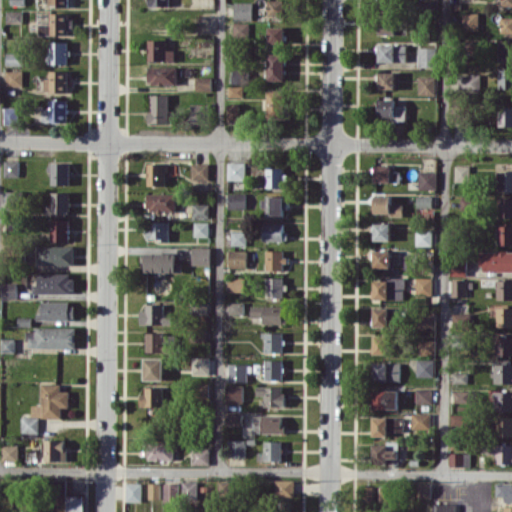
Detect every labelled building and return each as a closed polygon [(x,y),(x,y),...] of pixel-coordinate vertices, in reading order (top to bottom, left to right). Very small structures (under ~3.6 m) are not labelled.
[(288,0),(285,0),(270,0),(270,15),(288,15),(288,0)] [(253,20),(253,2),(234,2),(234,19),(253,20)] [(22,10),(7,10),(7,21),(22,21),(22,10)] [(39,34),(72,34),(71,12),(50,12),(50,23),(39,24),(39,34)] [(478,12),(463,13),(463,30),(479,30),(478,12)] [(379,34),(406,34),(406,17),(379,17),(379,34)] [(511,17),(502,17),(502,33),(511,32),(511,17)] [(249,23),(233,22),(233,36),(249,36),(249,23)] [(285,26),(269,26),(269,43),(285,43),(285,26)] [(149,61),(175,61),(175,49),(167,49),(167,40),(149,40),(149,61)] [(69,42),(50,41),(50,63),(69,63),(69,42)] [(501,62),(511,61),(511,41),(501,41),(501,62)] [(379,61),(406,62),(407,45),(379,44),(379,61)] [(437,47),(419,47),(418,67),(437,67),(437,47)] [(268,80),(284,80),(285,54),(269,53),(268,80)] [(177,66),(149,66),(149,84),(177,84),(177,66)] [(511,68),(499,69),(499,88),(511,88),(511,68)] [(6,85),(23,86),(23,71),(6,70),(6,85)] [(45,91),(70,92),(70,70),(50,70),(50,78),(45,78),(45,91)] [(379,89),(396,89),(395,71),(379,72),(379,89)] [(480,92),(481,74),(461,73),(460,91),(480,92)] [(418,94),(436,95),(436,77),(419,76),(418,94)] [(212,90),(211,77),(196,77),(196,90),(212,90)] [(243,86),(228,86),(229,96),(244,96),(243,86)] [(264,117),(283,117),(283,90),(264,90),(264,117)] [(169,122),(169,94),(150,94),(150,122),(169,122)] [(67,121),(67,99),(49,100),(49,106),(36,106),(36,122),(67,121)] [(395,99),(378,99),(378,117),(396,117),(395,99)] [(206,103),(191,103),(191,124),(206,124),(206,103)] [(239,121),(239,104),(227,104),(228,121),(239,121)] [(499,126),(511,126),(511,106),(499,106),(499,126)] [(4,124),(19,123),(18,107),(4,107),(4,124)] [(19,176),(19,160),(5,160),(5,175),(19,176)] [(52,185),(70,184),(69,162),(52,162),(52,185)] [(228,180),(246,180),(246,162),(228,162),(228,180)] [(165,185),(165,172),(176,172),(176,163),(148,163),(148,185),(165,185)] [(209,163),(192,163),(192,179),(209,179),(209,163)] [(391,182),(391,165),(376,164),(375,182),(391,182)] [(470,165),(455,165),(456,181),(470,181),(470,165)] [(286,168),(267,167),(267,187),(286,187),(286,168)] [(511,170),(499,170),(498,191),(511,191),(511,170)] [(419,189),(438,189),(437,171),(419,171),(419,189)] [(69,192),(53,191),(52,215),(69,215),(69,192)] [(228,208),(246,209),(247,193),(229,192),(228,208)] [(176,193),(148,194),(148,212),(176,211),(176,193)] [(403,203),(392,203),(392,195),(375,195),(375,214),(403,214),(403,203)] [(432,208),(433,196),(417,195),(417,207),(432,208)] [(285,196),(264,196),(264,215),(285,215),(285,196)] [(511,198),(497,198),(496,217),(511,217),(511,198)] [(210,203),(193,204),(193,217),(210,217),(210,203)] [(52,241),(69,241),(69,219),(52,219),(52,241)] [(169,240),(170,221),(148,221),(147,239),(169,240)] [(194,236),(209,236),(209,222),(195,222),(194,236)] [(391,241),(392,223),(375,222),(374,240),(391,241)] [(283,223),(264,223),(264,241),(288,240),(288,231),(284,231),(283,223)] [(511,244),(511,225),(498,225),(497,244),(511,244)] [(432,246),(433,230),(417,229),(416,245),(432,246)] [(247,245),(247,231),(231,231),(231,245),(247,245)] [(38,265),(74,265),(74,246),(38,245),(38,265)] [(193,264),(211,265),(211,247),(193,246),(193,264)] [(247,267),(247,250),(229,250),(229,268),(247,267)] [(266,270),(285,270),(285,250),(266,250),(266,270)] [(390,250),(374,250),(374,268),(391,267),(390,250)] [(511,251),(481,251),(482,271),(511,270),(511,251)] [(177,253),(141,253),(141,271),(183,271),(183,263),(177,263),(177,253)] [(467,275),(467,260),(451,260),(451,275),(467,275)] [(73,273),(39,273),(39,284),(34,284),(34,292),(73,293),(73,273)] [(229,292),(245,292),(245,277),(229,277),(229,292)] [(285,298),(285,278),(266,277),(266,297),(285,298)] [(405,278),(388,277),(388,281),(374,280),(373,299),(405,299),(405,278)] [(433,277),(417,277),(416,295),(433,295),(433,277)] [(467,279),(452,279),(452,296),(467,296),(467,279)] [(511,279),(497,280),(498,300),(511,299),(511,279)] [(2,298),(18,298),(17,283),(2,283),(2,298)] [(40,301),(40,319),(74,320),(75,302),(40,301)] [(244,314),(244,302),(229,303),(229,314),(244,314)] [(140,323),(172,324),(172,315),(164,315),(164,304),(147,304),(146,310),(140,310),(140,323)] [(263,323),(286,324),(287,306),(251,305),(251,316),(263,317),(263,323)] [(511,326),(511,307),(498,307),(498,326),(511,326)] [(389,326),(389,308),(374,308),(374,326),(389,326)] [(436,312),(420,312),(420,326),(436,327),(436,312)] [(76,327),(35,326),(35,337),(30,337),(30,347),(76,347),(76,327)] [(146,352),(170,352),(170,332),(147,332),(146,352)] [(283,332),(265,333),(266,352),(283,352),(283,332)] [(389,334),(374,334),(374,353),(389,353),(389,334)] [(511,355),(511,336),(498,336),(497,355),(511,355)] [(1,352),(15,352),(15,338),(2,338),(1,352)] [(436,355),(436,340),(419,340),(419,354),(436,355)] [(210,374),(210,356),(192,356),(192,374),(210,374)] [(164,380),(164,358),(146,358),(146,380),(164,380)] [(266,379),(283,379),(282,359),(265,359),(266,379)] [(417,376),(434,376),(435,360),(418,359),(417,376)] [(401,362),(374,362),(374,381),(401,381),(401,362)] [(230,382),(247,382),(247,363),(229,364),(230,382)] [(511,363),(497,364),(496,383),(511,383),(511,363)] [(61,417),(61,407),(69,407),(69,391),(61,390),(61,384),(42,383),(42,405),(32,405),(32,417),(61,417)] [(243,385),(227,385),(227,402),(243,402),(243,385)] [(143,406),(164,406),(163,386),(142,387),(143,406)] [(283,386),(257,386),(257,396),(265,396),(265,406),(287,406),(287,393),(283,393),(283,386)] [(417,388),(417,403),(432,403),(432,389),(417,388)] [(399,409),(399,390),(374,390),(374,408),(399,409)] [(511,410),(511,390),(496,391),(496,410),(511,410)] [(454,402),(470,402),(470,391),(454,391),(454,402)] [(243,425),(242,411),(226,411),(226,425),(243,425)] [(431,428),(431,413),(412,413),(413,429),(431,428)] [(254,415),(253,432),(286,433),(286,423),(282,423),(282,415),(254,415)] [(511,436),(511,417),(496,416),(496,435),(511,436)] [(39,433),(39,417),(22,417),(22,433),(39,433)] [(373,435),(389,435),(389,431),(403,431),(403,417),(373,417),(373,435)] [(66,439),(44,439),(45,461),(66,461),(66,439)] [(246,440),(229,439),(229,457),(246,458),(246,440)] [(174,459),(174,441),(147,442),(147,460),(174,459)] [(282,441),(265,441),(264,460),(282,461),(282,441)] [(373,446),(374,463),(388,463),(388,458),(399,458),(398,441),(391,442),(392,446),(373,446)] [(511,444),(487,443),(487,453),(496,453),(496,463),(511,463),(511,444)] [(19,445),(3,445),(3,460),(18,461),(19,445)] [(210,464),(210,447),(192,448),(192,464),(210,464)] [(471,452),(450,453),(450,467),(471,466),(471,452)] [(294,479),(274,480),(275,496),(295,495),(294,479)] [(198,481),(182,481),(182,499),(198,499),(198,481)] [(160,498),(160,482),(148,482),(148,498),(160,498)] [(178,482),(164,482),(164,502),(179,501),(178,482)] [(505,501),(511,501),(511,482),(497,482),(497,496),(505,496),(505,501)] [(142,483),(127,483),(126,501),(142,501),(142,483)] [(432,483),(417,483),(417,497),(431,497),(432,483)] [(379,502),(390,502),(391,486),(380,486),(379,502)] [(83,511),(84,495),(68,494),(67,511),(83,511)] [(433,511),(434,503),(456,503),(456,511),(433,511)]
